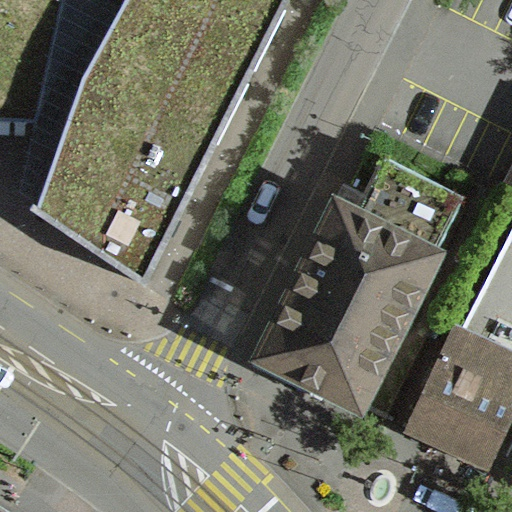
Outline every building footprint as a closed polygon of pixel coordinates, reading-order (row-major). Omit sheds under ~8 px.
[(53,0),(0,0),(0,116),(23,118),(53,0)] [(145,282),(288,0),(123,0),(78,79),(35,211),(87,245),(145,282)] [(326,204),(432,256),(462,195),(355,143),(326,204)] [(511,192),(450,323),(511,352),(511,192)] [(255,348),(361,400),(432,256),(326,204),(255,348)] [(404,416),(491,459),(511,415),(511,352),(450,323),(404,416)]
